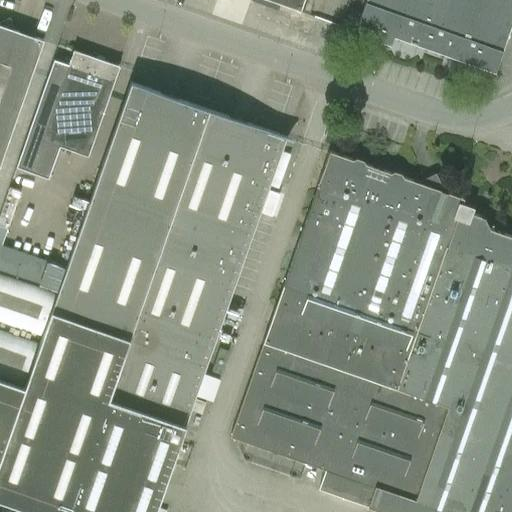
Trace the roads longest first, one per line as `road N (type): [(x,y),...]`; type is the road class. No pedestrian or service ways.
road 1 (unclassified): [(511,110),(446,118),(107,0)]
road 2 (unknown): [(350,84),(245,437),(229,467)]
